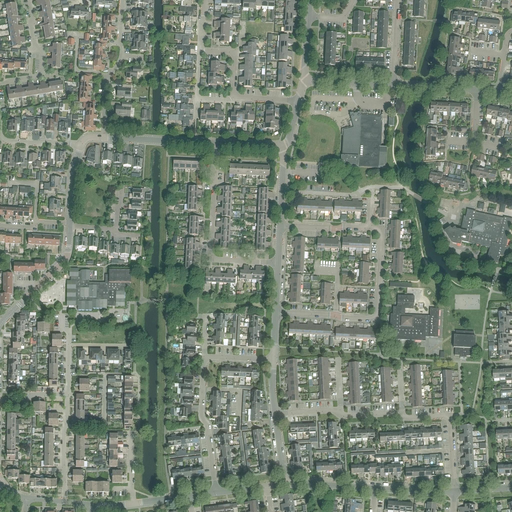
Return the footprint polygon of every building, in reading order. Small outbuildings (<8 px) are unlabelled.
[(98,5),(104,6),(104,0),(96,0),(96,1),(93,1),(93,8),(98,8),(98,5)] [(115,9),(116,2),(113,2),(113,1),(110,0),(109,0),(104,0),(104,6),(105,6),(105,8),(110,8),(110,9),(115,9)] [(495,1),(494,1),(489,0),(488,4),(483,2),(483,3),(482,2),(481,2),(480,7),(485,8),(485,10),(491,11),(493,5),(494,5),(495,1)] [(3,10),(3,12),(17,10),(16,4),(6,5),(7,9),(3,10)] [(73,16),(79,16),(80,6),(75,6),(75,10),(71,10),(71,12),(68,12),(68,19),(73,19),(73,16)] [(80,6),(79,16),(85,17),(85,20),(91,20),(91,13),(88,13),(88,11),(85,11),(85,7),(80,6)] [(187,13),(186,17),(193,18),(194,11),(197,11),(197,7),(191,7),(181,7),(180,6),(180,12),(187,13)] [(38,15),(51,13),(50,7),(42,9),(43,12),(38,13),(38,15)] [(134,15),(133,19),(139,20),(140,12),(132,11),(131,15),(134,15)] [(148,13),(140,12),(139,20),(147,20),(148,13)] [(456,21),(459,22),(460,12),(454,12),(454,13),(453,13),(452,13),(451,14),(451,22),(455,22),(456,21)] [(104,14),(104,23),(111,24),(112,20),(115,20),(115,15),(104,14)] [(8,18),(9,24),(17,23),(17,19),(22,19),(21,16),(18,16),(8,18)] [(192,31),(192,29),(193,22),(196,22),(197,18),(193,18),(186,17),(179,17),(179,23),(186,23),(186,31),(192,31)] [(40,27),(44,27),(53,25),(52,19),(44,20),(45,24),(40,25),(40,27)] [(147,20),(139,20),(139,27),(147,28),(147,20)] [(10,30),(11,36),(19,35),(18,31),(23,31),(23,28),(10,30)] [(58,31),(45,33),(46,40),(55,38),(54,34),(59,34),(58,31)] [(134,39),(134,43),(140,43),(140,36),(134,35),(135,32),(132,32),(132,39),(134,39)] [(100,37),(99,42),(106,43),(107,43),(107,40),(110,40),(111,34),(103,34),(103,37),(100,37)] [(182,41),(182,45),(189,46),(189,40),(192,40),(193,35),(175,34),(175,40),(182,41)] [(148,36),(140,36),(140,43),(148,44),(148,36)] [(451,38),(450,44),(463,45),(463,43),(462,43),(462,39),(460,39),(460,37),(457,37),(457,39),(451,38)] [(25,40),(12,42),(13,48),(21,47),(20,43),(25,42),(25,40)] [(259,41),(250,41),(249,44),(248,44),(247,45),(247,47),(243,47),(243,50),(256,50),(258,50),(259,48),(256,47),(256,44),(258,45),(259,41)] [(95,42),(95,51),(102,51),(102,48),(106,48),(106,43),(99,42),(95,42)] [(140,43),(139,51),(147,52),(148,44),(140,43)] [(184,51),(184,56),(190,56),(190,50),(194,50),(194,46),(189,46),(182,45),(177,45),(176,51),(184,51)] [(190,56),(184,56),(179,56),(179,61),(187,62),(186,67),(192,67),(193,61),(196,61),(197,57),(190,56)] [(102,62),(94,61),(93,70),(104,71),(104,65),(101,65),(102,62)] [(126,78),(128,78),(137,78),(137,74),(140,74),(141,67),(133,67),(133,70),(127,70),(126,78)] [(186,78),(190,78),(192,78),(192,74),(184,74),(173,73),(169,73),(167,73),(167,78),(169,78),(180,79),(179,84),(186,84),(186,78)] [(81,74),(81,83),(88,83),(88,80),(92,80),(92,75),(81,74)] [(63,91),(62,82),(55,83),(57,96),(60,96),(59,92),(63,91)] [(33,83),(30,83),(32,96),(38,95),(37,87),(34,88),(33,83)] [(55,83),(48,84),(49,85),(50,94),(50,93),(54,93),(55,97),(57,96),(55,83)] [(186,84),(179,84),(172,83),(172,89),(179,90),(179,94),(186,95),(186,89),(189,89),(190,84),(186,84)] [(21,85),(19,85),(21,98),(27,97),(25,89),(22,90),(21,85)] [(124,88),(118,88),(117,96),(131,97),(131,85),(124,85),(124,88)] [(15,99),(13,91),(10,91),(9,87),(7,87),(9,100),(15,99)] [(79,102),(84,103),(84,102),(90,103),(90,98),(87,97),(88,94),(80,93),(79,102)] [(192,95),(186,95),(179,94),(175,94),(174,100),(176,100),(176,105),(188,105),(188,99),(192,100),(192,95)] [(396,111),(399,113),(404,114),(405,102),(399,101),(397,104),(396,111)] [(86,108),(86,111),(94,112),(94,106),(91,106),(91,103),(90,103),(84,102),(84,103),(83,108),(86,108)] [(116,115),(130,116),(130,108),(131,108),(131,104),(122,103),(122,107),(117,107),(116,115)] [(177,115),(190,116),(190,110),(193,110),(194,106),(188,105),(176,105),(176,111),(177,111),(177,115)] [(468,108),(468,105),(463,105),(462,117),(465,117),(465,113),(468,114),(468,113),(470,114),(471,109),(468,108)] [(236,123),(237,106),(234,106),(233,113),(228,113),(228,118),(230,118),(230,125),(236,125),(236,123)] [(502,122),(505,108),(503,107),(503,110),(499,109),(497,117),(498,117),(497,120),(502,122)] [(34,120),(33,130),(41,131),(42,125),(46,125),(46,115),(42,115),(42,117),(37,117),(34,117),(34,120)] [(53,121),(47,120),(46,131),(54,132),(54,123),(58,123),(58,115),(53,115),(53,121)] [(177,115),(176,115),(175,121),(183,122),(182,126),(189,127),(189,120),(193,121),(193,116),(190,116),(177,115)] [(360,117),(358,118),(358,117),(358,116),(357,116),(357,115),(356,115),(355,115),(354,115),(354,116),(353,116),(353,117),(353,118),(351,118),(353,128),(343,131),(343,136),(341,166),(358,167),(357,167),(358,167),(385,168),(386,148),(379,147),(381,117),(360,116),(360,117)] [(22,121),(21,132),(29,132),(29,127),(33,127),(34,118),(26,117),(22,117),(22,121)] [(8,131),(16,131),(16,124),(19,125),(20,118),(15,118),(14,121),(9,121),(8,131)] [(67,133),(67,128),(67,126),(71,126),(71,120),(68,120),(59,119),(58,132),(67,133)] [(85,127),(85,131),(96,131),(96,126),(93,126),(93,122),(85,122),(82,122),(82,127),(85,127)] [(426,135),(426,138),(427,138),(432,138),(432,135),(437,135),(437,130),(433,130),(433,127),(430,126),(429,127),(428,127),(428,128),(428,130),(427,130),(427,135),(426,135)] [(427,138),(427,143),(437,143),(437,138),(438,139),(438,135),(437,135),(432,135),(432,138),(427,138)] [(425,148),(425,151),(427,151),(431,151),(431,148),(437,148),(438,148),(438,143),(437,143),(427,143),(427,148),(425,148)] [(88,158),(87,161),(91,162),(93,163),(94,163),(94,164),(99,164),(100,146),(95,146),(95,147),(94,147),(90,148),(87,151),(86,157),(88,158)] [(427,151),(426,156),(436,157),(436,152),(437,152),(438,148),(437,148),(431,148),(431,151),(427,151)] [(108,152),(108,149),(104,149),(103,154),(101,153),(101,161),(107,161),(107,163),(111,163),(112,152),(108,152)] [(117,165),(121,165),(122,154),(118,154),(118,151),(114,151),(113,163),(117,163),(117,165)] [(48,162),(47,166),(53,166),(53,160),(50,159),(51,152),(43,152),(42,162),(48,162)] [(9,166),(14,167),(14,160),(11,160),(12,153),(4,153),(4,163),(9,163),(9,166)] [(24,160),(24,154),(17,153),(16,164),(21,164),(20,167),(27,168),(27,160),(24,160)] [(56,163),(64,163),(65,153),(57,153),(56,163)] [(123,165),(132,166),(132,156),(128,156),(128,153),(124,153),(123,165)] [(37,155),(29,154),(28,162),(32,162),(32,165),(33,165),(33,168),(40,168),(40,162),(37,162),(37,155)] [(138,158),(138,156),(134,155),(133,167),(142,168),(142,159),(138,158)] [(49,172),(49,175),(52,175),(51,183),(61,184),(61,178),(55,178),(56,175),(57,172),(49,172)] [(437,173),(435,182),(441,183),(442,176),(443,176),(443,174),(437,173)] [(460,180),(458,190),(464,191),(466,191),(468,191),(468,187),(468,183),(466,183),(466,182),(460,180)] [(44,190),(44,194),(48,194),(55,195),(55,192),(54,192),(55,189),(61,189),(61,184),(51,183),(51,188),(48,188),(48,191),(44,190)] [(129,198),(141,199),(142,190),(132,190),(132,194),(129,194),(129,198)] [(48,194),(48,197),(50,197),(50,206),(60,206),(60,201),(54,200),(54,198),(55,198),(55,195),(48,194)] [(128,209),(140,210),(141,201),(132,200),(131,205),(129,205),(128,209)] [(33,207),(27,206),(24,206),(24,209),(23,217),(29,217),(29,214),(32,214),(33,207)] [(46,214),(46,217),(54,217),(54,214),(53,214),(53,211),(59,212),(60,206),(50,206),(49,214),(46,214)] [(487,262),(498,264),(500,256),(507,257),(509,248),(507,247),(511,227),(511,223),(511,219),(504,218),(504,219),(476,213),(476,212),(468,210),(466,217),(464,217),(461,231),(457,230),(456,228),(452,230),(451,228),(444,232),(452,244),(461,246),(462,242),(490,248),(489,253),(487,262)] [(122,219),(137,220),(137,212),(128,211),(128,215),(122,215),(122,219)] [(124,230),(136,231),(136,227),(138,227),(138,222),(127,222),(127,226),(124,226),(124,230)] [(82,247),(82,249),(86,249),(87,238),(83,237),(83,235),(79,234),(78,246),(82,247)] [(28,244),(49,246),(59,246),(59,252),(61,252),(61,245),(59,245),(59,243),(61,243),(61,238),(60,238),(60,237),(29,235),(29,236),(26,235),(26,237),(28,238),(28,244)] [(89,247),(97,248),(98,238),(93,238),(94,235),(89,235),(89,247)] [(331,239),(331,249),(338,249),(340,249),(340,242),(338,242),(338,237),(335,237),(335,240),(331,239)] [(103,253),(108,253),(108,242),(104,242),(104,239),(100,239),(99,251),(103,251),(103,253)] [(114,256),(118,256),(119,245),(115,244),(115,242),(111,242),(110,254),(114,254),(114,256)] [(121,254),(128,255),(129,255),(130,245),(125,245),(125,243),(121,242),(121,254)] [(135,257),(140,257),(141,246),(136,246),(136,243),(132,243),(131,255),(136,255),(135,257)] [(14,263),(14,261),(12,260),(12,265),(14,265),(14,272),(35,273),(35,270),(45,270),(45,269),(46,269),(47,265),(45,265),(45,263),(47,263),(47,255),(45,255),(45,261),(35,261),(34,264),(14,263)] [(120,287),(120,283),(109,283),(109,275),(105,275),(105,283),(89,283),(89,280),(90,280),(90,270),(82,270),(80,270),(80,272),(78,272),(78,269),(69,269),(69,277),(71,277),(70,279),(72,279),(72,281),(67,281),(67,306),(69,306),(74,306),(78,306),(77,310),(92,310),(92,308),(107,309),(107,306),(124,307),(125,287),(120,287)] [(131,271),(109,270),(109,275),(109,283),(120,283),(120,287),(125,287),(130,287),(130,283),(131,283),(131,271)] [(0,307),(2,307),(2,305),(4,305),(4,306),(8,306),(8,305),(9,305),(9,295),(12,295),(12,274),(5,274),(5,272),(0,271),(0,274),(3,274),(3,294),(0,294),(0,305),(0,304),(0,307)] [(389,329),(392,329),(392,340),(425,341),(425,337),(437,338),(439,309),(430,308),(429,316),(404,315),(404,309),(413,309),(413,304),(414,296),(397,295),(397,302),(397,307),(392,307),(392,314),(390,314),(389,329)] [(17,317),(17,322),(25,322),(28,322),(28,320),(29,319),(29,317),(28,316),(28,314),(29,311),(21,311),(21,314),(20,314),(20,317),(17,317)] [(182,334),(187,335),(194,335),(194,332),(195,332),(196,325),(187,324),(186,330),(182,329),(182,334)] [(455,348),(454,355),(459,356),(459,357),(466,357),(466,356),(472,356),(473,349),(474,349),(475,336),(473,336),(473,332),(455,331),(455,335),(453,335),(453,348),(455,348)] [(182,339),(182,344),(195,345),(195,342),(196,342),(196,335),(194,335),(187,335),(187,340),(182,339)] [(183,349),(183,354),(194,355),(195,355),(195,348),(194,348),(195,345),(182,344),(182,349),(183,349)] [(87,365),(87,364),(87,357),(84,357),(84,350),(82,350),(82,349),(78,349),(78,353),(77,353),(77,357),(78,357),(78,360),(81,360),(81,365),(87,365)] [(91,361),(96,361),(96,349),(92,349),(92,350),(91,350),(91,357),(87,357),(87,364),(91,364),(91,361)] [(99,364),(105,364),(105,357),(101,357),(102,351),(101,351),(101,349),(96,349),(96,361),(99,361),(99,364)] [(108,361),(113,361),(114,349),(113,349),(113,350),(109,350),(109,351),(108,351),(108,357),(105,357),(105,364),(108,364),(108,361)] [(119,364),(122,364),(122,357),(119,357),(119,351),(118,351),(118,350),(114,350),(114,349),(113,361),(119,361),(119,364)] [(122,357),(122,364),(122,366),(126,366),(126,364),(131,364),(131,358),(132,358),(132,354),(131,354),(131,350),(128,350),(128,349),(127,349),(127,351),(126,351),(126,357),(122,357)] [(499,357),(502,357),(503,360),(510,359),(509,353),(511,353),(511,350),(499,351),(499,357)] [(183,354),(182,354),(182,367),(189,368),(189,364),(194,364),(194,355),(183,354)] [(180,374),(180,379),(184,379),(184,384),(184,385),(191,385),(193,385),(193,378),(192,378),(192,375),(180,374)] [(9,382),(9,387),(12,387),(12,390),(17,390),(17,387),(17,382),(9,382)] [(178,384),(178,389),(180,389),(180,394),(182,394),(182,395),(191,395),(191,392),(193,392),(193,388),(191,388),(191,385),(184,385),(184,384),(178,384)] [(180,394),(180,399),(184,399),(184,405),(185,405),(191,405),(193,405),(193,403),(194,402),(195,398),(192,398),(192,395),(191,395),(182,395),(182,394),(180,394)] [(180,409),(180,418),(187,418),(187,414),(191,415),(191,405),(185,405),(184,405),(183,405),(183,409),(180,409)] [(132,421),(124,421),(124,426),(124,429),(129,429),(129,426),(132,426),(132,421)] [(328,430),(339,429),(339,427),(336,427),(336,423),(332,424),(332,422),(328,422),(328,424),(328,430)] [(221,429),(221,430),(221,434),(229,433),(229,423),(226,423),(216,423),(216,425),(219,425),(218,429),(221,429)] [(7,452),(7,458),(10,458),(10,460),(15,460),(18,460),(18,452),(15,452),(7,452)] [(337,460),(335,460),(335,462),(335,470),(341,470),(342,470),(343,469),(343,463),(342,464),(341,464),(341,462),(337,462),(337,460)] [(178,470),(177,467),(176,468),(175,469),(172,470),(171,465),(167,466),(168,474),(172,473),(173,478),(176,478),(177,481),(179,481),(178,470)] [(5,471),(5,476),(8,476),(8,479),(13,479),(13,471),(14,467),(12,467),(11,468),(11,471),(8,471),(5,471)]
